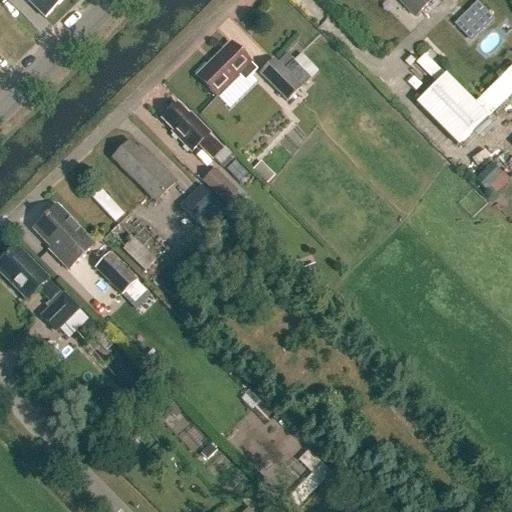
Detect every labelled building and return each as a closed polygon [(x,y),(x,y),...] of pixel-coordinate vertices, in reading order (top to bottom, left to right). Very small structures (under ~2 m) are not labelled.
[(24,0),(45,20),(65,0),(24,0)] [(396,0),(415,19),(433,1),(431,0),(396,0)] [(477,4),(454,26),(468,41),(491,19),(477,4)] [(25,38),(0,13),(0,53),(4,58),(25,38)] [(257,72),(251,66),(229,44),(195,78),(217,100),(239,78),(244,84),(257,72)] [(276,69),(301,94),(317,77),(300,60),(294,66),(286,58),(276,69)] [(301,94),(276,69),(272,66),(258,81),(286,109),(301,94)] [(415,105),(458,148),(487,120),(444,76),(415,105)] [(212,161),(222,151),(208,137),(209,136),(190,116),(188,118),(177,106),(161,121),(173,133),(171,135),(191,154),(198,147),(212,161)] [(155,204),(175,184),(147,156),(144,158),(129,144),(112,161),(155,204)] [(225,152),(213,163),(219,170),(231,159),(225,152)] [(274,178),(260,164),(252,172),(266,186),(274,178)] [(489,165),(479,184),(497,195),(508,175),(489,165)] [(225,208),(238,195),(216,173),(203,185),(225,208)] [(206,238),(228,217),(201,189),(179,210),(206,238)] [(48,253),(67,272),(93,247),(56,208),(32,232),(50,251),(48,253)] [(145,274),(156,262),(134,241),(125,249),(123,252),(145,274)] [(15,248),(0,263),(0,276),(26,303),(37,291),(49,303),(59,294),(47,282),(48,281),(15,248)] [(137,283),(109,256),(94,271),(121,298),(122,298),(128,303),(134,297),(128,292),(137,283)] [(316,262),(302,268),(311,287),(325,281),(316,262)] [(63,296),(41,319),(56,334),(78,311),(63,296)] [(207,462),(215,453),(210,448),(202,456),(207,462)]
